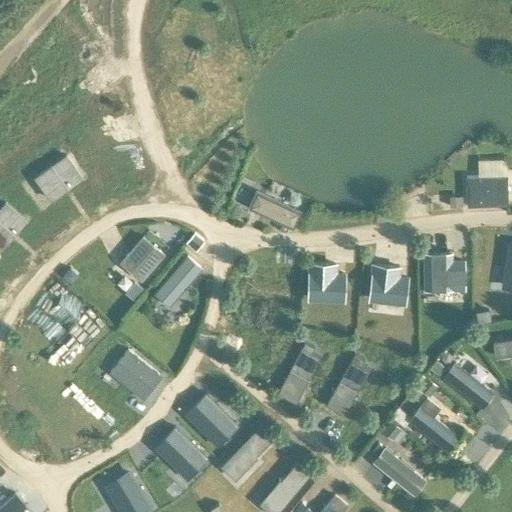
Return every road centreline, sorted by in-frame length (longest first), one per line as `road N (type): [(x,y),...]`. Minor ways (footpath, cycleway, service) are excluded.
road 1 (residential): [(229,236),(188,208),(139,209),(102,223),(52,262),(0,340)]
road 2 (residential): [(511,220),(300,241),(229,236)]
road 3 (residential): [(199,353),(396,511)]
road 4 (track): [(188,208),(132,99),(129,19),(136,0)]
road 5 (residential): [(52,473),(77,470),(111,450),(164,406),(199,353)]
road 6 (residential): [(199,353),(229,236)]
